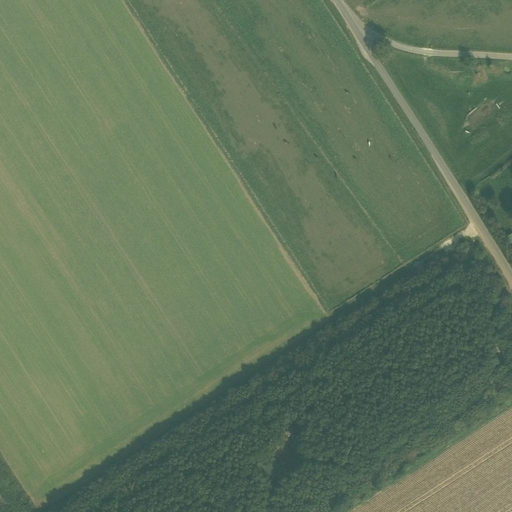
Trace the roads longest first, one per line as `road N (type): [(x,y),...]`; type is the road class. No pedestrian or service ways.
road 1 (unclassified): [(333,0),(511,280)]
road 2 (track): [(511,56),(419,52),(364,40)]
